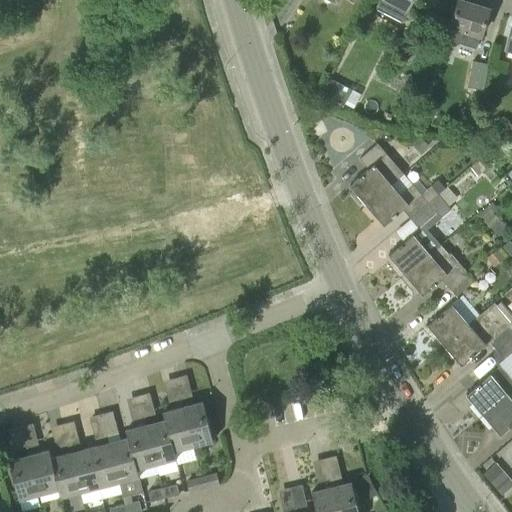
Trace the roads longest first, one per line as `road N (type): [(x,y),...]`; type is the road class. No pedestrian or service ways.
road 1 (tertiary): [(338,293),(272,134),(236,0)]
road 2 (track): [(296,191),(0,254)]
road 3 (tertiary): [(464,497),(338,293)]
road 4 (residential): [(0,411),(204,343)]
road 5 (residential): [(204,343),(338,293)]
road 6 (residential): [(164,511),(242,493),(249,484),(242,446)]
